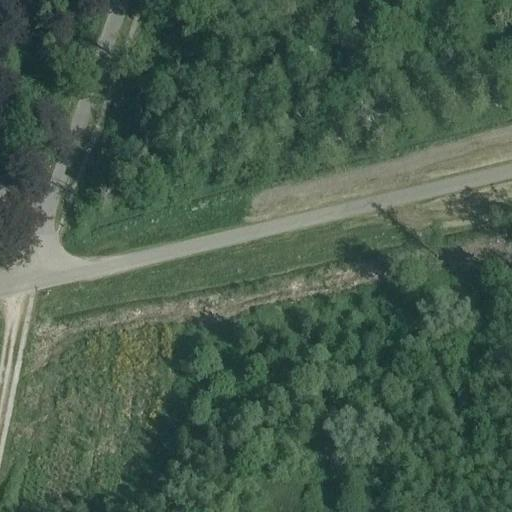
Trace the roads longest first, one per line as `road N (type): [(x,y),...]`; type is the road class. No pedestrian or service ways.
road 1 (unclassified): [(30,279),(511,171)]
road 2 (track): [(511,134),(393,172),(373,203),(413,220),(511,207)]
road 3 (unclassified): [(30,279),(119,0)]
road 4 (track): [(511,271),(431,278),(413,220)]
